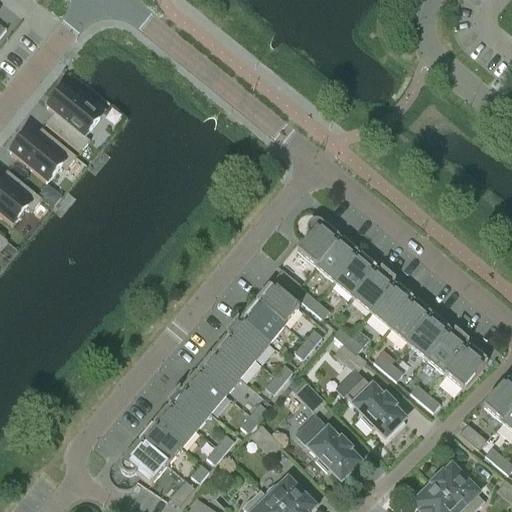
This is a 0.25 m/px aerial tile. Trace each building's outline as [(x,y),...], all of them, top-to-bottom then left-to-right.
[(53,117),(44,128),(79,156),(89,144),(84,140),(88,134),(99,122),(88,113),(93,107),(79,95),(74,102),(62,92),(61,93),(58,90),(49,101),(52,104),(46,111),(53,117)] [(15,142),(7,153),(10,155),(9,156),(24,168),(35,177),(46,187),(61,169),(65,172),(75,161),(41,132),(32,143),(25,137),(18,145),(15,142)] [(0,219),(11,229),(15,223),(26,211),(31,214),(40,203),(6,174),(0,181),(0,219)] [(339,242),(320,226),(319,225),(317,224),(315,224),(313,224),(311,224),(309,225),(308,227),(307,228),(306,230),(305,232),(306,234),(306,236),(307,238),(309,240),(296,255),(315,271),(339,242)] [(315,271),(333,286),(358,257),(339,242),(315,271)] [(333,286),(352,302),(376,273),(358,257),(333,286)] [(292,299),(300,289),(281,273),(273,283),(292,299)] [(352,302),(370,317),(394,288),(376,273),(352,302)] [(254,305),(283,329),(298,312),(269,287),(254,305)] [(370,317),(388,333),(413,303),(394,288),(370,317)] [(310,314),(317,306),(305,296),(299,304),(310,314)] [(388,333),(407,348),(431,319),(413,303),(388,333)] [(254,305),(239,323),(268,347),(283,329),(254,305)] [(317,306),(310,314),(322,324),(329,315),(317,306)] [(407,348),(425,363),(450,334),(431,319),(407,348)] [(239,323),(225,340),(254,364),(268,347),(239,323)] [(343,349),(350,341),(338,331),(331,340),(343,349)] [(302,345),(311,352),(320,341),(312,334),(302,345)] [(425,363),(443,379),(468,350),(450,334),(425,363)] [(225,340),(210,358),(239,382),(254,364),(225,340)] [(350,341),(343,349),(343,350),(354,359),(361,351),(350,341)] [(311,352),(302,345),(293,357),(301,364),(311,352)] [(354,359),(343,350),(335,360),(354,376),(363,366),(354,359)] [(468,350),(443,379),(462,394),(486,365),(468,350)] [(210,358),(196,375),(225,399),(239,382),(210,358)] [(384,376),(391,367),(379,358),(372,366),(384,376)] [(391,367),(384,376),(395,385),(402,377),(391,367)] [(273,380),(282,387),(291,376),(283,369),(273,380)] [(196,375),(180,393),(209,417),(225,399),(196,375)] [(282,387),(273,380),(264,392),(272,399),(282,387)] [(384,441),(388,437),(390,435),(394,431),(398,427),(402,423),(392,412),(395,409),(384,398),(381,401),(371,390),(370,391),(362,382),(344,399),(353,408),(352,409),(362,418),(358,422),(371,435),(374,431),(384,441)] [(500,426),(511,411),(511,386),(506,382),(482,411),(500,426)] [(420,406),(427,398),(416,388),(409,397),(420,406)] [(313,416),(323,407),(305,389),(296,398),(313,416)] [(180,393),(166,409),(196,434),(209,417),(180,393)] [(427,398),(420,406),(432,416),(439,408),(427,398)] [(249,419),(257,426),(267,414),(258,407),(249,419)] [(180,452),(196,434),(166,409),(151,428),(180,452)] [(511,411),(500,426),(511,436),(511,411)] [(257,426),(249,419),(239,430),(247,437),(257,426)] [(294,438),(308,452),(317,462),(314,465),(326,478),(330,474),(339,484),(344,480),(347,477),(351,474),(354,470),(358,466),(348,455),(350,453),(340,442),(337,444),(326,434),(312,420),(294,438)] [(166,469),(180,452),(151,428),(137,444),(166,469)] [(477,454),(485,444),(466,428),(458,438),(477,454)] [(269,459),(278,450),(260,432),(251,441),(269,459)] [(215,450),(223,457),(233,445),(224,438),(215,450)] [(137,444),(121,464),(120,464),(120,466),(119,468),(119,470),(120,472),(121,474),(122,476),(124,477),(126,478),(128,478),(130,478),(132,478),(133,476),(135,475),(150,488),(166,469),(137,444)] [(223,457),(215,450),(205,462),(213,469),(223,457)] [(495,469),(502,461),(491,451),(484,459),(495,469)] [(511,468),(502,461),(495,469),(507,479),(511,472),(511,468)] [(190,480),(198,487),(208,475),(199,468),(190,480)] [(429,487),(431,489),(453,511),(476,511),(483,506),(475,498),(476,497),(450,470),(443,477),(441,475),(429,487)] [(184,484),(168,503),(178,511),(194,492),(184,484)] [(278,492),(274,488),(271,490),(269,492),(266,494),(265,497),(263,498),(277,511),(310,511),(313,510),(286,484),(278,492)] [(511,507),(511,491),(505,486),(497,495),(511,507)] [(453,511),(431,489),(412,507),(417,511),(453,511)] [(260,494),(251,503),(247,506),(244,508),(242,511),(241,511),(277,511),(263,498),(260,494)]
